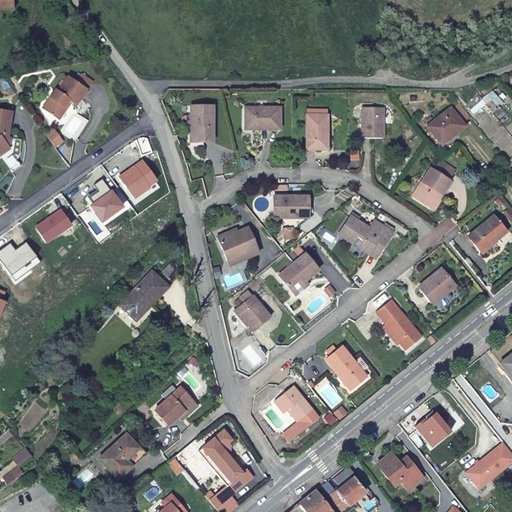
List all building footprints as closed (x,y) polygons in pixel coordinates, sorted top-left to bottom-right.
[(0,0),(0,10),(10,10),(9,0),(0,0)] [(55,90),(53,88),(40,106),(55,118),(63,107),(61,106),(66,100),(68,101),(72,104),(84,90),(90,83),(79,74),(73,81),(66,75),(55,90)] [(195,128),(195,143),(214,143),(214,107),(191,107),(191,117),(185,117),(183,118),(182,120),(182,123),(183,126),(185,127),(191,127),(191,128),(195,128)] [(281,109),(246,108),(246,126),(262,127),(262,131),(280,132),(281,109)] [(364,111),(363,142),(384,142),(384,110),(364,111)] [(444,146),(465,129),(450,111),(429,128),(444,146)] [(309,152),(326,152),(327,134),(331,134),(331,117),(309,117),(309,152)] [(59,139),(51,129),(44,134),(53,144),(59,139)] [(141,162),(119,177),(132,195),(139,190),(141,193),(149,188),(148,187),(155,181),(141,162)] [(432,172),(448,181),(454,172),(438,162),(432,172)] [(449,182),(448,181),(432,172),(429,170),(412,198),(430,209),(439,194),(441,196),(449,182)] [(121,207),(101,179),(93,185),(97,192),(89,198),(93,204),(90,206),(101,220),(107,215),(108,216),(121,207)] [(141,193),(139,190),(132,195),(134,199),(141,193)] [(276,197),(275,220),(285,233),(296,232),(310,219),(311,197),(276,197)] [(49,218),(35,228),(45,243),(70,226),(60,213),(50,219),(49,218)] [(375,249),(382,253),(394,234),(375,222),(370,230),(351,217),(339,236),(353,245),(358,238),(364,242),(359,249),(370,256),(375,249)] [(468,238),(480,253),(492,244),(493,245),(506,234),(493,218),(468,238)] [(222,236),(231,260),(249,252),(251,258),(262,254),(252,229),(243,233),(235,236),(233,232),(222,236)] [(14,251),(9,244),(0,250),(0,263),(14,282),(39,263),(24,243),(16,249),(18,251),(15,253),(14,251)] [(377,261),(382,253),(375,249),(370,256),(377,261)] [(249,252),(231,260),(234,265),(251,258),(249,252)] [(154,270),(122,304),(131,313),(133,310),(142,319),(152,308),(149,306),(169,284),(173,288),(186,274),(175,256),(159,274),(154,270)] [(325,272),(311,256),(283,278),(303,301),(316,291),(310,284),(325,272)] [(418,289),(432,306),(434,305),(437,310),(440,310),(451,301),(451,298),(448,294),(455,288),(441,270),(418,289)] [(333,289),(328,292),(333,299),(338,296),(333,289)] [(239,308),(257,332),(274,318),(256,294),(239,308)] [(376,313),(386,326),(393,335),(392,337),(398,344),(405,352),(421,339),(389,302),(376,313)] [(393,335),(386,326),(382,330),(396,346),(398,344),(392,337),(393,335)] [(326,360),(339,376),(341,374),(353,389),(367,377),(363,372),(368,368),(360,358),(355,363),(342,347),(337,351),(331,356),(326,360)] [(331,356),(337,351),(334,347),(328,352),(331,356)] [(511,386),(511,356),(497,368),(511,386)] [(294,386),(275,401),(284,413),(288,410),(298,423),(304,431),(320,419),(294,386)] [(170,425),(180,417),(196,402),(183,387),(157,410),(170,425)] [(196,402),(180,417),(183,420),(200,406),(196,402)] [(341,408),(335,414),(339,419),(346,414),(341,408)] [(433,450),(452,435),(436,416),(426,424),(424,422),(416,429),(433,450)] [(304,431),(298,423),(282,435),(288,443),(304,431)] [(227,487),(212,498),(219,506),(253,478),(247,471),(243,474),(227,454),(227,453),(228,447),(226,445),(232,441),(225,431),(203,448),(225,476),(220,479),(227,487)] [(101,457),(120,478),(148,453),(145,449),(143,450),(128,433),(101,457)] [(31,451),(25,443),(13,452),(18,461),(31,451)] [(511,458),(503,447),(465,476),(478,492),(511,465),(511,458)] [(203,448),(198,452),(220,479),(225,476),(203,448)] [(401,484),(407,492),(423,478),(410,462),(402,468),(400,466),(392,456),(378,468),(393,486),(398,481),(401,484)] [(402,468),(410,462),(407,459),(400,466),(402,468)] [(2,473),(7,480),(10,478),(18,472),(15,468),(13,466),(13,465),(2,473)] [(364,485),(356,474),(352,477),(351,476),(353,474),(349,468),(334,480),(340,487),(335,491),(347,508),(365,494),(360,487),(364,485)] [(335,491),(330,496),(342,511),(347,508),(335,491)] [(330,511),(315,492),(297,506),(302,511),(330,511)] [(166,508),(160,511),(184,511),(180,506),(181,505),(172,494),(162,503),(166,508)] [(212,498),(209,501),(215,509),(219,506),(212,498)]
